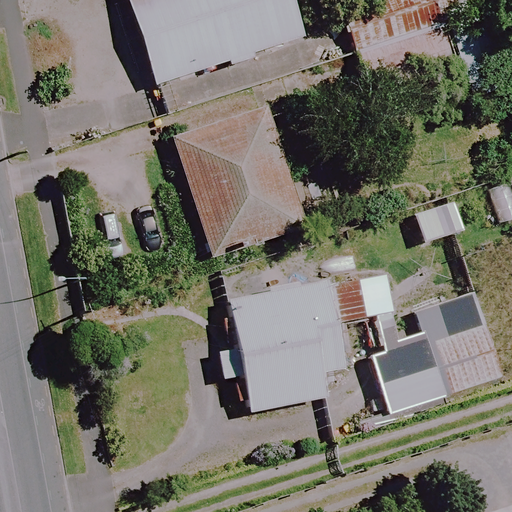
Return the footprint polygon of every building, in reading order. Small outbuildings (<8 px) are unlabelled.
[(292,46),(278,0),(120,0),(146,88),(292,46)] [(438,22),(451,18),(446,0),(357,0),(331,7),(358,112),(455,88),(438,22)] [(295,234),(260,115),(169,143),(204,262),(295,234)] [(445,206),(402,218),(412,252),(455,240),(445,206)] [(379,275),(320,287),(202,309),(211,357),(216,386),(236,382),(243,416),(318,402),(313,375),(336,371),(331,344),(390,333),(379,275)] [(495,382),(467,298),(409,317),(427,370),(371,389),(382,420),(495,382)]
